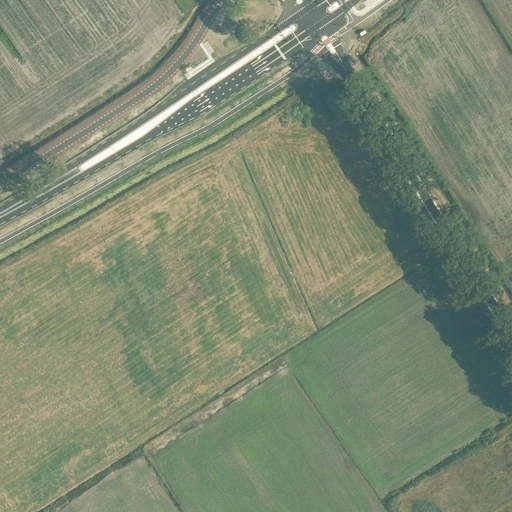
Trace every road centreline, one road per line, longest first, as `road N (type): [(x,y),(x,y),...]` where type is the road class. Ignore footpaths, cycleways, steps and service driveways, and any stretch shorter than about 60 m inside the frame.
road 1 (primary): [(32,195),(144,139),(309,32)]
road 2 (primary): [(297,15),(32,195)]
road 3 (unclassified): [(511,332),(344,68)]
road 4 (unclassified): [(228,0),(160,81),(0,183)]
